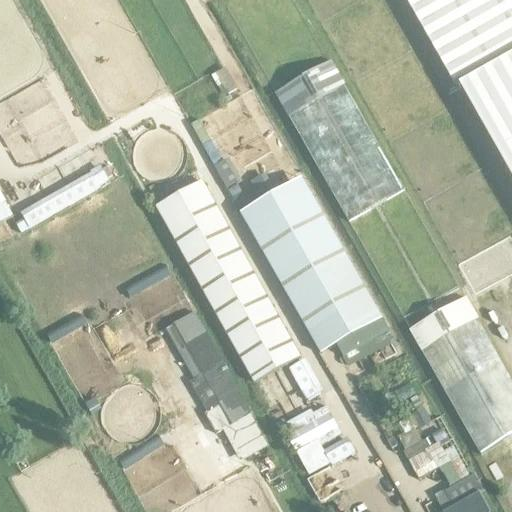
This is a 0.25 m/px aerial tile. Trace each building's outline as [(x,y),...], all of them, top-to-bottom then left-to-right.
[(511,0),(406,0),(437,55),(455,86),(511,52),(511,0)] [(511,56),(461,86),(511,176),(511,56)] [(331,63),(275,95),(348,223),(404,191),(331,63)] [(382,320),(302,180),(241,214),(251,230),(322,355),(336,346),(352,338),(355,343),(348,347),(350,352),(384,333),(388,330),(382,320)] [(157,208),(255,384),(301,358),(202,183),(157,208)] [(409,331),(481,455),(509,439),(511,437),(511,381),(465,299),(409,331)] [(228,429),(252,415),(195,313),(165,329),(194,381),(189,383),(208,414),(193,422),(209,449),(232,435),(228,429)] [(343,358),(348,367),(390,344),(385,334),(343,358)] [(291,367),(309,399),(326,390),(308,358),(291,367)] [(159,424),(160,418),(160,413),(158,407),(155,402),(151,396),(147,393),(142,390),(137,389),(132,388),(126,389),(121,390),(115,393),(110,396),(107,400),(104,405),(102,411),(101,417),(102,422),(103,426),(105,432),(108,437),(112,441),(117,444),(122,446),(129,447),(135,447),(140,446),(145,443),(150,440),(155,435),(158,429),(159,424)] [(289,438),(296,451),(337,427),(331,415),(289,438)] [(352,452),(347,444),(326,455),(321,447),(342,435),(337,427),(296,451),(309,475),(352,452)] [(452,490),(461,485),(463,489),(463,491),(453,496),(452,494),(445,491),(435,497),(443,511),(444,511),(470,499),(464,488),(467,487),(469,479),(453,450),(445,454),(439,444),(425,452),(424,451),(430,448),(425,440),(422,442),(415,430),(398,440),(405,452),(403,452),(419,481),(440,469),(452,490)]
